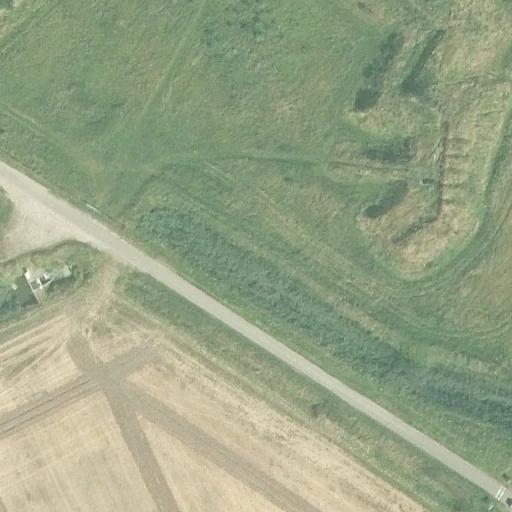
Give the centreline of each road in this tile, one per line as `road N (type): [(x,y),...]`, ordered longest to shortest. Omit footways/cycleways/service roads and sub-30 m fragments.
road 1 (unclassified): [(511,501),(0,169)]
road 2 (track): [(511,123),(481,220),(425,274),(337,290),(154,175),(104,239)]
